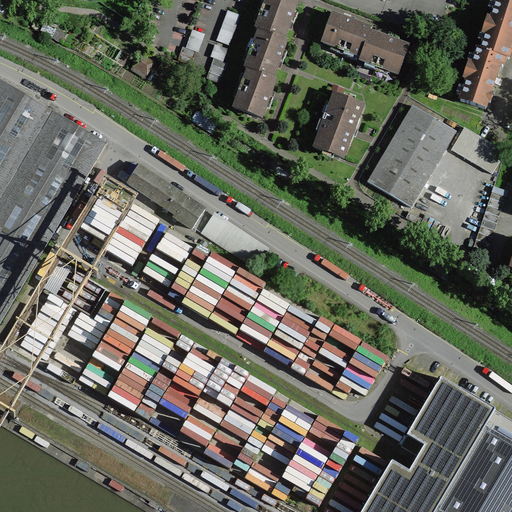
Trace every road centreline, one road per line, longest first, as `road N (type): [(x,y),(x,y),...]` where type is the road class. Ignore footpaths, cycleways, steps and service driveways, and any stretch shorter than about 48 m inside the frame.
road 1 (unclassified): [(511,395),(0,65)]
road 2 (residential): [(511,291),(350,192)]
